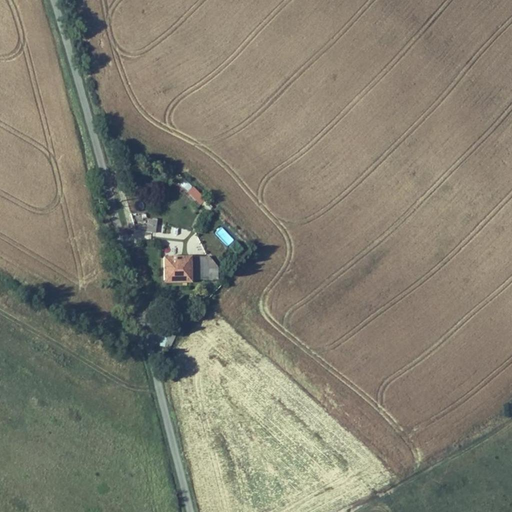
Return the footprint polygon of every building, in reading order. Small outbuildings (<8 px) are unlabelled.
[(179,184),(186,191),(191,185),(184,179),(179,184)] [(193,186),(186,192),(199,205),(206,199),(193,186)] [(157,219),(147,219),(147,225),(136,224),(136,231),(156,231),(157,219)] [(227,246),(234,240),(221,226),(214,232),(227,246)] [(162,257),(163,284),(193,283),(193,280),(219,280),(219,266),(209,256),(162,257)]
